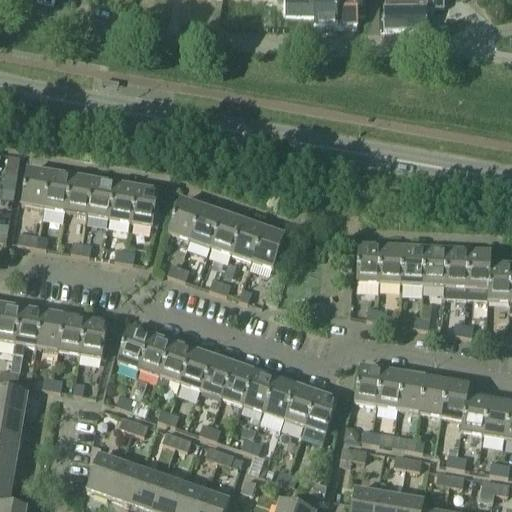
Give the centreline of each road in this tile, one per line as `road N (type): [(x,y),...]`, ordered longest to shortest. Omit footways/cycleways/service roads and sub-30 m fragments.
road 1 (residential): [(511,382),(341,347),(322,375),(163,316),(116,282),(33,267),(0,279)]
road 2 (residential): [(0,2),(203,42),(511,61)]
road 3 (tertiary): [(511,182),(75,105)]
